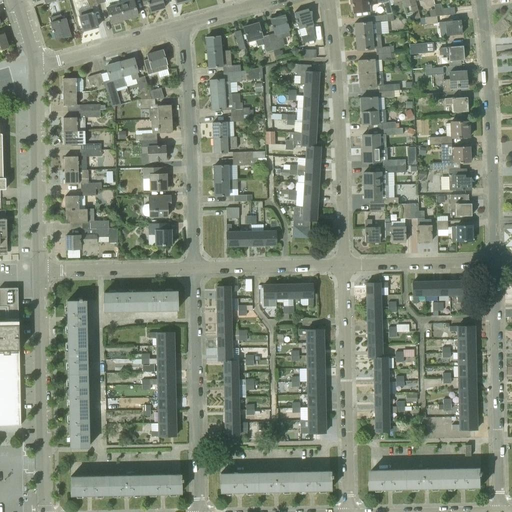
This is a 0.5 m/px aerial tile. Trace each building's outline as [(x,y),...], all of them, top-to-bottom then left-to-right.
[(97,27),(93,13),(92,7),(97,5),(95,0),(86,0),(89,8),(78,11),(83,31),(97,27)] [(141,0),(143,6),(148,4),(151,12),(164,8),(161,0),(141,0)] [(351,0),(354,18),(370,17),(368,5),(377,4),(376,0),(351,0)] [(403,8),(410,6),(408,0),(388,0),(389,1),(389,4),(394,3),(401,1),(403,8)] [(120,4),(124,20),(138,16),(133,1),(120,4)] [(383,3),(387,15),(393,15),(389,4),(389,1),(383,3)] [(111,23),(124,20),(120,4),(106,8),(111,23)] [(443,16),(442,9),(441,4),(434,5),(436,16),(443,16)] [(411,12),(413,19),(420,18),(417,7),(410,8),(411,12)] [(442,9),(443,16),(455,15),(454,8),(442,9)] [(299,29),(305,28),(307,36),(314,34),(313,25),(311,19),(311,11),(309,12),(308,9),(294,13),(299,29)] [(49,19),(55,39),(69,35),(65,19),(62,20),(61,15),(49,19)] [(393,15),(387,15),(373,17),(373,23),(371,23),(371,22),(354,24),(355,37),(372,36),(381,35),(380,23),(393,21),(393,15)] [(288,30),(284,16),(270,20),(274,34),(268,35),(269,38),(273,51),(280,49),(277,40),(290,36),(288,30)] [(436,17),(425,18),(426,25),(437,24),(436,17)] [(438,22),(439,30),(445,29),(446,36),(462,34),(461,28),(462,28),(461,26),(460,20),(438,22)] [(273,51),(269,38),(268,35),(262,37),(258,23),(243,28),(248,42),(255,40),(257,47),(263,45),(266,53),(273,51)] [(245,49),(243,43),(240,31),(234,32),(237,45),(239,50),(245,49)] [(373,49),(372,36),(355,37),(357,51),(373,49)] [(205,38),(207,53),(221,52),(219,37),(205,38)] [(410,55),(433,53),(432,43),(409,45),(410,55)] [(440,48),(441,54),(448,53),(449,62),(464,60),(463,46),(440,48)] [(147,55),(148,60),(144,62),(144,61),(143,61),(147,75),(168,70),(166,65),(162,50),(147,55)] [(316,58),(316,50),(300,50),(302,58),(316,58)] [(222,66),(227,66),(228,72),(240,71),(240,65),(231,66),(230,51),(221,52),(207,53),(208,68),(222,67),(222,66)] [(151,99),(149,92),(144,77),(139,78),(137,72),(133,58),(119,62),(123,76),(130,74),(133,85),(137,84),(139,91),(138,92),(140,100),(151,99)] [(357,61),(358,74),(375,73),(374,60),(357,61)] [(126,86),(123,76),(119,62),(106,66),(110,80),(112,86),(106,88),(112,108),(121,105),(116,89),(126,86)] [(443,67),(425,69),(425,76),(443,74),(443,67)] [(229,78),(241,77),(241,80),(262,78),(262,68),(240,72),(240,71),(228,72),(228,78),(223,79),(223,80),(209,81),(210,96),(230,94),(229,78)] [(304,84),(318,85),(318,72),(305,72),(297,71),(297,77),(300,77),(300,84),(304,84)] [(451,93),(450,89),(466,88),(465,72),(449,73),(450,80),(441,80),(442,93),(451,93)] [(376,87),(376,86),(375,73),(358,74),(359,88),(376,87)] [(105,88),(100,74),(87,77),(89,84),(95,83),(98,90),(105,88)] [(62,79),(62,92),(76,92),(76,79),(62,79)] [(317,97),(318,85),(304,84),(304,96),(317,97)] [(151,99),(155,99),(164,99),(161,88),(149,92),(151,99)] [(76,106),(76,92),(62,92),(63,106),(76,106)] [(231,116),(243,115),(249,115),(249,108),(235,109),(235,102),(232,102),(231,94),(230,94),(210,96),(211,111),(230,109),(231,116)] [(316,109),(317,97),(304,96),(303,109),(316,109)] [(361,112),(377,111),(377,97),(360,98),(361,112)] [(468,112),(467,97),(444,99),(445,105),(452,105),(453,113),(468,112)] [(151,120),(171,119),(171,105),(157,106),(157,109),(149,110),(149,120),(151,120)] [(316,122),(316,109),(303,109),(302,121),(316,122)] [(63,118),(63,132),(84,131),(84,118),(100,117),(100,111),(79,112),(79,118),(63,118)] [(381,124),(381,129),(395,129),(395,123),(386,123),(385,111),(377,111),(361,112),(361,125),(381,124)] [(135,141),(141,141),(156,140),(156,133),(172,132),(171,119),(151,120),(152,134),(141,134),(141,135),(135,136),(135,141)] [(315,134),(316,122),(302,121),(302,133),(315,134)] [(429,145),(440,144),(452,144),(451,138),(457,138),(457,139),(460,138),(469,137),(468,122),(450,122),(450,123),(445,124),(446,137),(429,138),(429,145)] [(212,123),(212,138),(227,138),(226,123),(212,123)] [(85,144),(84,131),(63,132),(64,145),(77,145),(79,145),(79,144),(85,144)] [(285,140),(285,145),(293,146),(306,146),(314,147),(315,134),(302,133),(294,133),(294,141),(285,140)] [(362,135),(363,149),(379,148),(379,135),(362,135)] [(236,137),(227,138),(212,138),(213,153),(227,153),(227,149),(236,148),(236,137)] [(165,146),(156,146),(156,140),(141,141),(141,147),(148,147),(148,161),(165,160),(165,146)] [(314,147),(306,146),(306,159),(319,160),(320,147),(314,147)] [(432,170),(448,170),(448,163),(462,163),(462,162),(470,162),(469,147),(453,148),(453,155),(446,156),(446,163),(432,163),(432,170)] [(363,163),(380,162),(379,148),(363,149),(363,163)] [(64,157),(64,171),(86,170),(86,157),(94,157),(101,157),(100,150),(80,151),(80,157),(64,157)] [(318,172),(319,160),(306,159),(305,166),(289,165),(289,170),(305,171),(318,172)] [(214,166),(214,181),(228,181),(228,166),(214,166)] [(150,179),(150,191),(166,190),(166,175),(159,175),(159,168),(143,168),(143,179),(150,179)] [(459,169),(448,170),(449,191),(471,190),(471,178),(465,178),(464,169),(459,169)] [(95,190),(95,189),(101,189),(101,183),(88,183),(88,170),(86,170),(64,171),(64,184),(78,184),(78,183),(80,183),(81,190),(95,190)] [(318,184),(318,172),(305,171),(289,170),(289,175),(305,176),(305,183),(318,184)] [(387,173),(383,173),(383,172),(363,173),(364,186),(387,186),(387,173)] [(237,180),(228,181),(214,181),(214,196),(228,196),(228,190),(237,190),(237,180)] [(317,196),(318,184),(305,183),(304,196),(317,196)] [(387,186),(364,186),(364,200),(369,200),(370,205),(384,205),(398,204),(398,198),(388,198),(387,186)] [(170,208),(170,195),(150,196),(151,218),(167,217),(167,208),(170,208)] [(450,216),(455,216),(471,216),(471,204),(466,204),(466,201),(468,201),(468,195),(450,195),(450,216)] [(65,210),(79,210),(78,196),(65,196),(65,210)] [(316,209),(317,196),(304,196),(303,208),(316,209)] [(411,219),(410,204),(402,204),(402,219),(411,219)] [(418,204),(410,204),(411,219),(417,219),(417,226),(417,232),(416,232),(416,234),(417,234),(417,242),(431,242),(431,226),(424,226),(424,211),(418,212),(418,204)] [(309,239),(310,221),(303,221),(303,208),(293,207),(292,238),(309,239)] [(226,219),(239,219),(239,208),(226,208),(226,219)] [(303,221),(310,221),(316,221),(316,209),(303,208),(303,221)] [(81,223),(82,229),(108,229),(108,221),(93,221),(93,209),(79,210),(65,210),(65,223),(81,223)] [(437,221),(437,230),(448,230),(447,221),(437,221)] [(385,238),(390,238),(390,243),(405,242),(405,227),(391,227),(391,223),(385,223),(385,238)] [(155,246),(171,245),(171,230),(166,230),(166,224),(149,224),(149,235),(155,235),(155,246)] [(270,232),(263,232),(263,245),(276,245),(276,232),(275,232),(275,224),(270,224),(270,232)] [(239,246),(239,233),(231,233),(231,225),(226,225),(226,233),(226,246),(239,246)] [(456,226),(456,227),(451,227),(451,241),(472,241),(472,226),(456,226)] [(365,243),(380,243),(380,227),(365,228),(365,243)] [(117,228),(108,229),(82,229),(82,235),(66,236),(66,249),(80,249),(79,243),(96,243),(96,237),(108,237),(108,243),(117,243),(117,228)] [(239,246),(251,246),(251,232),(239,233),(239,246)] [(251,246),(263,245),(263,232),(251,232),(251,246)] [(462,281),(449,282),(450,295),(457,295),(457,303),(462,303),(462,295),(462,281)] [(425,296),(425,282),(412,283),(413,296),(413,304),(418,304),(418,296),(425,296)] [(437,282),(425,282),(425,296),(437,295),(437,282)] [(449,282),(437,282),(437,295),(450,295),(449,282)] [(380,295),(380,294),(380,288),(388,288),(388,283),(379,283),(366,283),(366,296),(380,295)] [(300,285),(300,298),(308,298),(308,306),(313,306),(313,298),(312,284),(300,285)] [(276,299),(276,285),(263,286),(263,299),(264,307),(268,307),(268,299),(276,299)] [(288,298),(288,285),(276,285),(276,299),(288,298)] [(300,298),(300,285),(288,285),(288,298),(300,298)] [(216,299),(230,299),(230,292),(238,291),(238,286),(230,287),(230,286),(216,287),(216,299)] [(0,417),(10,418),(11,425),(21,425),(18,288),(10,288),(10,299),(6,299),(6,306),(0,305),(0,417)] [(176,291),(140,292),(140,311),(177,310),(176,291)] [(140,292),(122,292),(103,293),(104,312),(140,311),(140,292)] [(366,296),(367,308),(380,308),(380,295),(366,296)] [(67,301),(67,320),(67,338),(86,337),(85,301),(81,301),(81,299),(79,299),(79,301),(67,301)] [(216,299),(217,311),(230,311),(230,299),(216,299)] [(283,314),(279,315),(279,320),(289,319),(288,314),(288,306),(283,306),(283,314)] [(367,308),(367,320),(381,320),(380,308),(367,308)] [(230,311),(217,311),(217,324),(230,324),(230,311)] [(367,320),(367,333),(381,333),(381,320),(367,320)] [(231,336),(238,336),(246,336),(246,331),(231,331),(230,324),(217,324),(217,336),(231,336)] [(457,340),(474,339),(474,326),(457,327),(449,327),(449,332),(457,332),(457,340)] [(306,343),(323,343),(323,330),(306,330),(298,330),(298,335),(306,335),(306,343)] [(157,346),(173,346),(173,332),(156,333),(148,333),(148,338),(156,338),(157,346)] [(367,333),(368,345),(381,345),(381,333),(367,333)] [(231,348),(231,336),(217,336),(218,348),(231,348)] [(68,374),(87,374),(86,337),(67,338),(68,374)] [(474,339),(457,340),(458,352),(474,352),(474,339)] [(307,356),(323,355),(323,343),(306,343),(307,356)] [(374,358),(382,357),(381,345),(368,345),(368,358),(374,358)] [(174,358),(173,346),(157,346),(157,359),(174,358)] [(218,361),(224,361),(231,361),(231,348),(218,348),(218,361)] [(474,352),(458,352),(458,365),(475,365),(474,352)] [(307,369),(324,368),(323,355),(307,356),(307,369)] [(374,358),(374,370),(387,370),(387,357),(382,357),(374,358)] [(157,359),(149,359),(142,359),(142,364),(157,364),(157,372),(174,371),(174,358),(157,359)] [(231,361),(224,361),(224,373),(237,373),(237,361),(231,361)] [(475,365),(458,365),(458,378),(475,378),(475,365)] [(307,382),(324,381),(324,368),(307,369),(307,382)] [(387,370),(374,370),(374,382),(388,382),(387,370)] [(142,385),(150,385),(157,385),(174,384),(174,371),(157,372),(157,379),(149,379),(149,380),(142,380),(142,385)] [(224,373),(224,386),(238,385),(237,373),(224,373)] [(69,411),(88,410),(87,374),(68,374),(69,411)] [(475,378),(458,378),(459,391),(475,391),(475,378)] [(307,395),(324,394),(324,381),(307,382),(307,395)] [(374,382),(374,395),(388,395),(388,382),(374,382)] [(158,398),(175,398),(174,384),(157,385),(158,398)] [(238,398),(238,385),(224,386),(224,398),(238,398)] [(475,391),(459,391),(459,404),(476,404),(475,391)] [(308,407),(324,407),(324,394),(307,395),(308,407)] [(388,395),(374,395),(375,407),(388,407),(388,395)] [(175,410),(175,398),(158,398),(158,411),(175,410)] [(224,398),(225,411),(238,410),(238,398),(224,398)] [(476,404),(459,404),(459,417),(476,417),(476,404)] [(308,420),(325,420),(324,407),(308,407),(308,420)] [(375,420),(388,419),(388,413),(396,413),(396,412),(404,412),(404,407),(396,407),(388,407),(375,407),(375,420)] [(70,447),(89,447),(88,410),(69,411),(70,447)] [(175,423),(175,410),(158,411),(158,424),(175,423)] [(225,411),(225,423),(238,423),(238,410),(225,411)] [(476,417),(459,417),(459,425),(451,425),(452,430),(460,430),(476,430),(476,417)] [(375,432),(386,432),(388,432),(396,431),(396,426),(388,427),(388,419),(375,420),(375,432)] [(325,420),(308,420),(308,428),(300,429),(300,433),(308,433),(308,434),(325,433),(325,420)] [(247,422),(238,423),(225,423),(225,435),(239,435),(247,435),(247,430),(247,422)] [(175,423),(158,424),(158,432),(151,432),(151,437),(159,436),(159,437),(175,436),(175,423)] [(444,475),(445,487),(481,487),(481,475),(483,475),(483,472),(481,472),(481,468),(444,469),(444,475)] [(445,487),(444,475),(444,469),(408,470),(408,488),(445,487)] [(372,489),(390,489),(408,488),(408,470),(371,470),(372,489)] [(330,490),(330,484),(330,478),(332,478),(332,475),(330,475),(330,471),(293,472),(294,491),(330,490)] [(257,491),(294,491),(293,472),(257,473),(257,491)] [(220,473),(221,486),(221,492),(257,491),(257,473),(220,473)] [(144,494),(162,493),(181,493),(180,481),(183,481),(182,479),(180,479),(180,474),(144,475),(144,494)] [(107,476),(107,482),(107,495),(144,494),(144,475),(107,476)] [(107,495),(107,482),(107,476),(70,477),(71,495),(107,495)]
